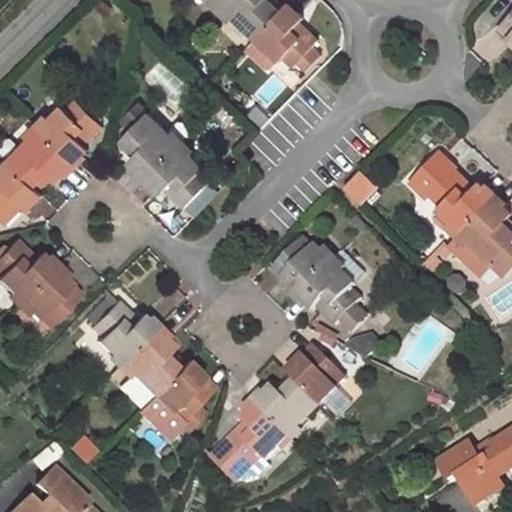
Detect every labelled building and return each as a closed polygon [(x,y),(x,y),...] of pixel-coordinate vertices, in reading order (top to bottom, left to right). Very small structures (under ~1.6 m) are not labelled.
[(271,0),(229,0),(223,7),(256,38),(282,10),(271,0)] [(301,23),(305,18),(289,3),(282,10),(256,38),(245,48),(263,66),(270,66),(277,58),(279,60),(283,56),(294,67),(298,62),(307,71),(322,55),(313,47),(319,41),(301,23)] [(511,14),(499,29),(511,41),(511,14)] [(102,123),(76,98),(66,109),(62,105),(40,127),(75,162),(90,147),(84,142),(102,123)] [(167,131),(140,105),(123,122),(132,130),(122,140),(136,155),(132,159),(129,162),(146,178),(180,144),(193,132),(183,122),(176,122),(167,131)] [(50,174),(57,180),(75,162),(40,127),(9,159),(37,188),(50,174)] [(136,155),(122,140),(118,144),(132,159),(136,155)] [(200,172),(205,167),(180,144),(146,178),(161,193),(166,188),(185,208),(211,180),(200,172)] [(495,197),(481,183),(476,189),(456,170),(458,168),(441,152),(411,183),(428,200),(432,196),(443,206),(439,211),(462,232),(495,197)] [(9,159),(0,168),(0,217),(5,222),(22,204),(28,210),(43,194),(37,188),(9,159)] [(359,202),(376,185),(361,170),(344,187),(359,202)] [(510,219),(511,216),(511,213),(495,197),(462,232),(495,265),(496,263),(508,276),(511,271),(511,228),(507,223),(510,219)] [(367,226),(357,216),(352,222),(362,232),(367,226)] [(334,262),(317,245),(315,248),(305,237),(273,271),(299,297),(334,262)] [(33,258),(15,240),(0,254),(0,285),(18,303),(52,267),(39,253),(33,258)] [(320,307),(339,325),(342,321),(354,335),(370,319),(356,306),(364,299),(354,289),(369,274),(345,250),(334,262),(299,297),(315,312),(320,307)] [(47,328),(80,294),(52,267),(18,303),(35,320),(38,318),(47,328)] [(157,329),(142,314),(136,320),(117,301),(91,327),(102,337),(98,341),(121,364),(157,329)] [(338,337),(321,327),(317,333),(335,343),(338,337)] [(166,353),(174,345),(157,329),(121,364),(153,395),(181,367),(166,353)] [(346,375),(315,344),(288,371),(295,378),(322,405),(340,388),(337,385),(346,375)] [(197,406),(214,388),(187,361),(181,367),(153,395),(170,412),(172,411),(181,420),(177,424),(178,425),(186,433),(204,414),(197,406)] [(281,393),(273,385),(256,403),(291,438),(322,405),(295,378),(281,393)] [(153,395),(138,410),(166,437),(178,425),(177,424),(181,420),(172,411),(170,412),(153,395)] [(247,423),(216,457),(241,480),(244,477),(265,457),(269,461),(291,438),(256,403),(242,418),(247,423)] [(511,434),(496,445),(511,466),(511,434)] [(471,443),(440,463),(452,482),(461,476),(480,504),(508,487),(500,477),(511,469),(511,470),(511,466),(496,445),(494,441),(477,452),(471,443)] [(269,461),(265,457),(244,477),(247,481),(262,476),(273,465),(269,461)] [(87,501),(53,467),(36,484),(47,495),(39,503),(29,493),(10,511),(90,511),(84,505),(87,501)]
